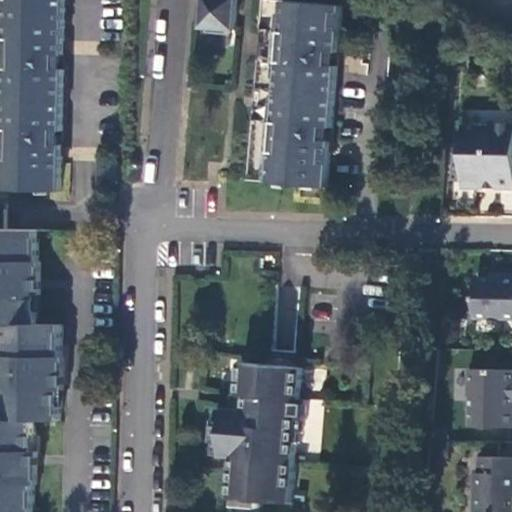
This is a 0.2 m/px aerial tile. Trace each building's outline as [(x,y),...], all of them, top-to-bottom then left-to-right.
[(67,40),(67,0),(10,0),(9,39),(4,39),(4,69),(9,69),(8,128),(3,128),(2,171),(7,171),(7,190),(64,191),(65,156),(54,156),(55,146),(58,146),(58,131),(65,131),(66,69),(60,69),(60,54),(57,54),(57,40),(67,40)] [(239,0),(206,0),(204,27),(209,28),(209,33),(231,35),(232,30),(237,30),(239,0)] [(343,38),(345,6),(288,1),(284,33),(279,33),(276,63),(281,63),(277,123),(272,122),(268,164),(273,164),(272,183),(330,187),(332,153),(304,151),(306,125),(335,128),(340,66),(312,64),(314,36),(343,38)] [(343,38),(314,36),(312,64),(340,66),(343,38)] [(491,124),(465,123),(464,186),(484,186),(484,183),(498,184),(498,186),(511,186),(511,121),(491,122),(491,124)] [(335,128),(306,125),(304,151),(332,153),(335,128)] [(511,189),(501,189),(501,213),(511,213),(511,189)] [(39,233),(0,231),(0,327),(6,328),(5,358),(2,358),(1,391),(5,391),(4,422),(0,421),(0,511),(34,511),(35,480),(32,481),(32,458),(35,458),(36,421),(61,422),(62,386),(59,386),(59,364),(62,364),(63,326),(37,326),(38,291),(34,291),(35,269),(38,269),(39,233)] [(500,279),(477,278),(476,316),(511,317),(511,276),(500,276),(500,279)] [(304,368),(243,363),(240,392),(236,394),(235,408),(226,408),(225,420),(218,420),(216,441),(224,441),(222,455),(234,456),(232,498),(294,502),(300,420),(307,419),(308,399),(302,398),(304,368)] [(511,370),(472,370),(471,397),(474,397),(473,426),(511,427),(511,370)] [(511,511),(511,456),(481,456),(481,471),(476,471),(475,511),(511,511)]
